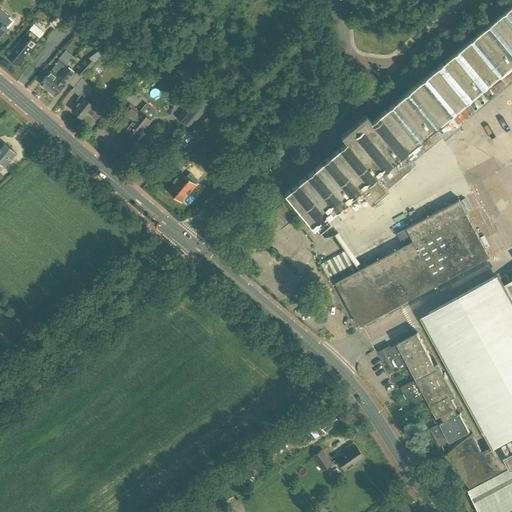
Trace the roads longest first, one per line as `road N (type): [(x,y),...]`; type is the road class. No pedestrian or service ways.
road 1 (primary): [(436,511),(357,389),(183,237)]
road 2 (residential): [(183,237),(308,132),(333,102),(347,59)]
road 3 (primary): [(183,237),(0,81)]
road 4 (unclassified): [(0,385),(174,244)]
road 5 (residential): [(347,59),(391,63),(470,0)]
